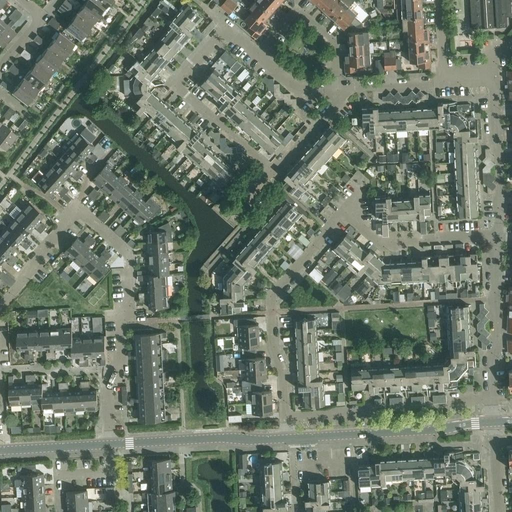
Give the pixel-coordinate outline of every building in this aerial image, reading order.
[(61,5),(65,8),(69,3),(65,0),(61,5)] [(90,0),(86,0),(82,6),(101,20),(103,18),(102,16),(100,14),(103,10),(90,0)] [(106,0),(90,0),(103,10),(107,5),(110,7),(111,7),(113,5),(106,0)] [(226,0),(220,6),(225,10),(233,1),(231,0),(226,0)] [(248,9),(252,12),(263,22),(264,22),(267,18),(269,20),(273,16),(255,0),(248,9)] [(271,0),(255,0),(273,16),(276,12),(274,10),(278,6),(271,0)] [(326,0),(320,7),(324,11),(322,13),(326,16),(340,0),(326,0)] [(340,0),(326,16),(330,20),(332,18),(336,21),(350,6),(355,0),(340,0)] [(424,0),(401,0),(402,9),(422,7),(422,2),(425,1),(424,0)] [(511,0),(470,0),(472,29),(507,27),(507,17),(511,16),(511,1),(511,0)] [(233,1),(225,10),(229,14),(237,5),(233,1)] [(187,4),(180,12),(195,25),(202,17),(205,19),(196,12),(196,9),(194,9),(185,2),(187,4)] [(336,21),(334,23),(338,27),(340,25),(344,29),(362,9),(354,2),(350,7),(350,6),(336,21)] [(78,10),(69,3),(65,8),(74,16),(76,13),(78,10)] [(82,6),(78,10),(76,13),(91,25),(95,20),(98,22),(99,22),(101,20),(82,6)] [(402,9),(397,9),(397,20),(402,19),(426,18),(425,13),(423,13),(422,7),(402,9)] [(8,17),(11,20),(19,11),(17,9),(15,10),(8,17)] [(374,10),(368,13),(371,18),(377,15),(374,10)] [(19,11),(11,20),(14,23),(21,15),(21,13),(19,11)] [(180,12),(173,20),(191,36),(194,33),(191,30),(195,25),(180,12)] [(245,20),(251,26),(260,34),(268,25),(264,22),(263,22),(252,12),(245,20)] [(76,13),(74,16),(70,21),(89,35),(91,33),(90,32),(88,29),(91,25),(76,13)] [(47,23),(52,26),(56,21),(51,18),(47,23)] [(426,18),(402,19),(403,31),(408,30),(423,29),(423,28),(423,23),(426,23),(426,18)] [(173,26),(169,31),(184,44),(191,36),(173,20),(170,24),(173,26)] [(56,21),(52,26),(56,29),(60,24),(56,21)] [(89,35),(70,21),(64,28),(79,40),(83,35),(86,38),(88,37),(89,35)] [(212,21),(204,30),(209,33),(217,25),(212,21)] [(7,25),(0,32),(0,44),(2,46),(14,31),(7,25)] [(260,34),(251,26),(247,30),(256,38),(260,34)] [(406,39),(406,41),(432,39),(432,36),(429,36),(429,28),(423,28),(423,29),(408,30),(409,39),(406,39)] [(139,29),(134,35),(135,35),(139,39),(140,39),(145,33),(139,29)] [(162,39),(176,52),(179,55),(179,54),(177,52),(184,44),(169,31),(162,39),(160,37),(159,37),(162,39)] [(346,39),(346,44),(369,43),(369,31),(348,33),(348,39),(346,39)] [(59,32),(53,40),(72,54),(73,52),(73,51),(70,49),(74,44),(59,32)] [(33,40),(37,44),(41,38),(36,35),(33,40)] [(135,35),(130,40),(135,44),(139,39),(135,35)] [(41,38),(37,44),(41,47),(45,42),(41,38)] [(157,44),(155,47),(169,60),(172,58),(174,60),(174,59),(172,57),(176,52),(162,39),(157,44),(155,42),(157,44)] [(432,39),(406,41),(407,42),(409,42),(409,51),(430,50),(430,43),(432,43),(432,39)] [(53,40),(47,47),(62,59),(66,55),(68,57),(70,56),(72,54),(53,40)] [(369,43),(346,44),(346,49),(349,49),(349,54),(349,55),(365,54),(370,54),(369,43)] [(47,47),(41,55),(60,70),(61,68),(61,66),(58,64),(62,59),(47,47)] [(155,47),(147,55),(162,68),(169,60),(155,47)] [(20,54),(24,58),(28,53),(24,49),(20,54)] [(430,50),(409,51),(410,63),(418,62),(431,62),(430,50)] [(225,51),(220,57),(224,60),(229,54),(225,51)] [(28,53),(24,58),(28,61),(32,56),(28,53)] [(345,66),(357,66),(365,65),(365,54),(349,55),(349,54),(344,54),(345,66)] [(41,55),(35,62),(50,74),(54,70),(57,72),(58,72),(60,70),(41,55)] [(147,55),(140,63),(155,77),(162,68),(147,55)] [(125,74),(131,79),(136,74),(148,85),(148,84),(155,77),(140,63),(137,60),(124,74),(125,75),(125,74)] [(35,62),(29,70),(48,85),(50,83),(49,81),(47,79),(50,74),(35,62)] [(7,69),(12,73),(16,68),(11,64),(7,69)] [(112,64),(108,69),(112,73),(116,67),(112,64)] [(16,68),(12,73),(16,76),(20,71),(16,68)] [(201,86),(209,93),(222,78),(214,71),(216,69),(216,68),(208,77),(206,77),(206,79),(198,88),(199,88),(201,86)] [(29,70),(23,78),(38,89),(42,85),(45,87),(46,87),(48,85),(29,70)] [(136,74),(131,79),(130,79),(131,95),(132,96),(137,101),(148,89),(148,85),(136,74)] [(23,78),(17,85),(36,100),(38,98),(37,96),(35,94),(38,89),(23,78)] [(222,78),(209,93),(217,100),(230,85),(222,78)] [(2,81),(0,83),(0,84),(8,91),(10,88),(2,81)] [(36,100),(17,85),(11,93),(26,105),(30,100),(33,102),(35,102),(36,100)] [(230,85),(217,100),(221,104),(218,107),(222,110),(238,92),(230,85)] [(137,101),(132,96),(127,102),(126,101),(140,114),(143,111),(156,96),(148,89),(137,101)] [(407,96),(405,96),(405,104),(408,104),(412,99),(416,95),(412,91),(407,96)] [(416,95),(412,99),(416,103),(420,99),(424,94),(420,91),(416,95)] [(238,92),(222,110),(230,118),(243,103),(239,99),(242,96),(238,92)] [(390,92),(386,97),(391,101),(395,105),(399,100),(394,96),(390,92)] [(398,92),(394,96),(399,100),(402,104),(405,104),(405,96),(402,96),(398,92)] [(143,111),(151,118),(164,103),(156,96),(143,111)] [(164,103),(151,118),(150,119),(149,120),(151,118),(159,125),(172,110),(164,103),(166,101),(164,103)] [(243,103),(230,118),(238,125),(251,110),(243,103)] [(438,104),(438,108),(439,128),(450,127),(449,111),(449,103),(438,104)] [(362,108),(362,105),(363,131),(364,131),(364,128),(370,128),(370,131),(367,132),(369,138),(368,138),(374,137),(374,138),(375,138),(375,132),(373,108),(362,108)] [(285,106),(281,112),(287,118),(292,112),(285,106)] [(427,109),(417,109),(418,129),(428,129),(429,132),(429,129),(428,109),(427,106),(427,109)] [(378,107),(373,108),(375,132),(385,131),(384,111),(378,112),(378,107)] [(9,108),(6,112),(11,116),(14,112),(9,108)] [(438,108),(435,108),(428,109),(429,129),(434,129),(439,128),(438,108)] [(417,109),(406,110),(407,130),(418,129),(417,109)] [(172,110),(159,125),(167,133),(181,118),(172,110)] [(251,110),(238,125),(246,132),(259,117),(251,110)] [(406,110),(395,111),(396,131),(407,130),(406,110)] [(395,111),(384,111),(385,131),(396,131),(395,111)] [(449,111),(450,127),(450,128),(453,130),(469,129),(469,121),(457,111),(449,111)] [(11,116),(6,112),(2,116),(8,120),(11,116)] [(259,117),(246,132),(254,139),(268,124),(259,117)] [(181,118),(167,133),(175,140),(189,125),(181,118)] [(24,119),(18,128),(21,130),(27,122),(24,119)] [(469,129),(453,130),(454,141),(474,140),(478,140),(477,129),(475,129),(475,121),(469,121),(469,129)] [(1,123),(0,124),(0,140),(9,129),(1,123)] [(330,125),(323,133),(338,147),(345,139),(348,141),(348,140),(328,123),(330,125)] [(268,124),(254,139),(262,146),(276,131),(268,124)] [(189,125),(175,140),(180,144),(177,147),(180,150),(197,132),(189,125)] [(9,129),(0,140),(0,146),(5,150),(17,135),(9,129)] [(276,131),(262,146),(270,153),(268,156),(269,156),(274,150),(279,154),(285,146),(281,142),(286,137),(286,136),(284,139),(276,131)] [(197,132),(180,150),(188,157),(202,142),(197,138),(200,135),(197,132)] [(323,133),(316,142),(331,155),(338,147),(323,133)] [(80,134),(73,142),(94,161),(98,158),(93,154),(92,155),(89,153),(95,147),(80,134)] [(474,140),(454,141),(455,152),(474,151),(474,140)] [(73,142),(65,150),(80,163),(85,158),(88,160),(87,161),(91,165),(94,161),(73,142)] [(202,142),(188,157),(197,164),(210,150),(202,142)] [(316,142),(309,150),(324,163),(331,155),(316,142)] [(65,150),(58,158),(80,178),(83,174),(78,170),(77,171),(75,169),(80,163),(65,150)] [(155,150),(152,154),(156,158),(160,155),(155,150)] [(210,150),(197,164),(205,172),(218,157),(210,150)] [(309,150),(302,158),(317,171),(324,163),(309,150)] [(474,151),(455,152),(455,163),(475,162),(474,151)] [(364,153),(360,159),(364,162),(368,157),(364,153)] [(486,158),(486,157),(482,161),(486,165),(490,160),(491,160),(494,156),(490,153),(486,158)] [(218,157),(205,172),(213,179),(226,164),(218,157)] [(58,158),(51,166),(66,179),(71,174),(73,176),(72,177),(77,181),(80,178),(58,158)] [(302,158),(294,166),(309,179),(317,171),(302,158)] [(482,169),(483,172),(490,172),(490,169),(495,164),(491,160),(490,160),(486,165),(482,169)] [(475,162),(455,163),(456,173),(476,172),(475,162)] [(92,181),(100,188),(113,173),(109,169),(111,167),(107,164),(92,181)] [(226,164),(213,179),(221,186),(219,188),(219,189),(224,183),(226,185),(234,176),(232,174),(236,169),(234,171),(226,164)] [(51,166),(44,174),(66,194),(69,190),(64,186),(63,187),(61,185),(66,179),(51,166)] [(294,166),(287,174),(305,190),(309,186),(305,184),(309,179),(294,166)] [(66,194),(44,174),(39,170),(32,179),(51,196),(57,190),(59,192),(58,193),(62,197),(62,198),(68,203),(72,199),(66,194)] [(476,172),(456,173),(456,184),(476,183),(476,172)] [(490,172),(483,172),(483,175),(487,179),(492,183),(496,179),(490,174),(490,172)] [(113,173),(100,188),(108,195),(124,178),(120,175),(118,178),(113,173)] [(305,190),(287,174),(284,177),(287,180),(283,185),(281,183),(300,200),(298,198),(305,190)] [(346,174),(341,179),(346,183),(350,178),(346,174)] [(124,178),(108,195),(116,202),(130,188),(125,184),(127,181),(124,178)] [(492,183),(487,179),(483,183),(487,186),(492,191),(496,186),(492,183)] [(476,183),(456,184),(457,195),(477,194),(476,183)] [(334,186),(331,190),(336,195),(339,191),(334,186)] [(130,188),(116,202),(124,210),(140,193),(136,190),(134,192),(130,188)] [(88,196),(91,198),(97,191),(94,189),(88,196)] [(97,191),(91,198),(94,201),(101,194),(97,191)] [(430,194),(419,195),(420,219),(425,219),(425,215),(431,214),(431,217),(430,191),(429,191),(430,194)] [(140,193),(124,210),(132,217),(146,202),(141,198),(143,196),(140,193)] [(388,221),(386,197),(376,197),(375,194),(376,220),(377,220),(377,217),(383,217),(383,221),(388,221)] [(477,194),(457,195),(458,206),(478,205),(477,194)] [(414,199),(408,200),(409,220),(420,219),(419,195),(414,195),(414,199)] [(391,196),(386,197),(388,221),(398,220),(397,200),(391,201),(391,196)] [(327,197),(321,203),(326,207),(331,200),(327,197)] [(286,200),(279,208),(294,222),(301,214),(303,216),(304,215),(295,208),(295,205),(293,205),(284,198),(286,200)] [(408,200),(397,200),(398,220),(409,220),(408,200)] [(28,202),(21,211),(43,230),(46,227),(41,222),(40,224),(38,222),(43,215),(28,202)] [(146,202),(132,217),(141,224),(156,207),(152,204),(150,206),(146,202)] [(478,205),(458,206),(458,217),(466,217),(468,218),(470,216),(478,216),(478,205)] [(279,208),(272,216),(287,230),(294,222),(279,208)] [(98,217),(101,220),(107,213),(104,210),(98,217)] [(21,211),(14,219),(29,232),(34,226),(36,228),(35,229),(40,234),(43,230),(21,211)] [(107,213),(101,220),(104,223),(110,216),(107,213)] [(272,216),(265,224),(280,238),(287,230),(272,216)] [(14,219),(7,227),(28,246),(32,243),(27,238),(26,240),(23,238),(29,232),(14,219)] [(147,236),(148,243),(167,242),(172,242),(171,228),(169,222),(158,227),(158,228),(158,231),(145,232),(145,236),(147,236)] [(265,224),(257,232),(272,246),(280,238),(265,224)] [(114,232),(117,234),(123,227),(120,225),(114,232)] [(7,227),(0,234),(0,235),(14,248),(19,242),(22,244),(21,245),(25,250),(28,246),(7,227)] [(123,227),(117,234),(120,237),(126,230),(123,227)] [(257,232),(250,241),(265,254),(272,246),(257,232)] [(333,249),(341,256),(355,242),(347,234),(349,232),(348,232),(341,240),(339,241),(338,243),(331,251),(331,252),(333,249)] [(0,235),(0,249),(14,262),(17,259),(12,255),(11,256),(9,254),(14,248),(0,235)] [(64,252),(73,260),(92,238),(89,235),(84,240),(86,241),(84,243),(78,238),(64,252)] [(92,238),(73,260),(81,267),(94,252),(88,247),(90,245),(91,246),(96,241),(92,238)] [(131,239),(127,243),(132,248),(136,244),(131,239)] [(250,241),(243,249),(258,262),(265,254),(250,241)] [(146,251),(146,254),(168,253),(167,242),(148,243),(148,251),(146,251)] [(355,242),(341,256),(349,264),(363,249),(355,242)] [(14,262),(0,249),(0,263),(5,258),(7,260),(6,262),(11,266),(14,262)] [(94,252),(81,267),(89,274),(108,252),(105,249),(101,254),(102,255),(100,257),(94,252)] [(243,249),(236,257),(254,273),(257,269),(254,266),(258,262),(243,249)] [(363,249),(349,264),(357,271),(374,253),(370,250),(367,253),(363,249)] [(108,252),(89,274),(97,282),(110,267),(104,261),(106,259),(108,260),(112,255),(108,252)] [(168,253),(146,254),(146,258),(148,257),(149,265),(169,264),(168,253)] [(374,253),(357,271),(361,274),(364,271),(368,275),(382,260),(374,253)] [(465,254),(454,255),(456,287),(458,287),(460,285),(460,279),(467,279),(465,254)] [(475,254),(465,254),(467,279),(477,278),(478,278),(477,254),(475,254)] [(454,255),(444,256),(445,280),(452,279),(452,285),(454,287),(456,287),(454,255)] [(422,257),(422,261),(424,281),(431,281),(431,286),(433,288),(435,288),(433,256),(422,257)] [(444,256),(433,256),(435,288),(437,288),(438,286),(438,280),(445,280),(444,256)] [(236,263),(232,267),(247,281),(254,273),(236,257),(233,260),(236,263)] [(400,259),(401,262),(402,282),(402,285),(402,282),(413,282),(412,262),(401,262),(401,259),(400,259)] [(382,260),(368,275),(378,284),(385,263),(382,260)] [(285,261),(280,266),(285,271),(289,265),(285,261)] [(422,261),(412,262),(413,282),(424,281),(422,261)] [(391,283),(402,282),(401,262),(390,263),(391,283)] [(385,263),(378,284),(391,283),(390,263),(385,263)] [(146,271),(137,271),(138,276),(147,275),(147,276),(167,275),(169,275),(169,264),(149,265),(149,272),(146,272),(146,271)] [(232,267),(223,277),(244,284),(247,281),(232,267)] [(317,270),(311,276),(318,282),(324,276),(317,270)] [(327,274),(322,279),(328,285),(333,279),(327,274)] [(147,275),(138,276),(138,281),(144,280),(144,279),(147,279),(148,286),(167,285),(167,275),(147,276),(147,275)] [(244,284),(223,277),(224,290),(244,289),(244,284)] [(337,284),(333,289),(337,294),(344,287),(341,284),(337,284)] [(139,293),(139,298),(168,296),(167,285),(148,286),(148,294),(145,294),(145,293),(139,293)] [(220,296),(220,301),(245,300),(244,289),(224,290),(224,296),(220,296)] [(168,296),(139,298),(139,302),(146,302),(146,300),(149,300),(149,309),(169,307),(168,296)] [(245,300),(220,301),(221,312),(218,312),(218,313),(244,311),(241,311),(241,305),(245,305),(245,300)] [(448,307),(449,318),(469,317),(468,306),(471,306),(471,305),(445,307),(448,307)] [(480,312),(476,316),(481,320),(485,315),(485,316),(489,311),(484,308),(480,312)] [(477,324),(477,327),(485,327),(484,324),(489,319),(485,316),(485,315),(481,320),(477,324)] [(469,317),(449,318),(449,329),(469,328),(469,317)] [(238,326),(239,336),(259,335),(259,324),(254,324),(253,318),(234,319),(234,326),(238,326)] [(295,320),(296,331),(316,330),(315,319),(318,319),(307,319),(305,318),(303,319),(292,320),(295,320)] [(485,327),(477,327),(477,330),(481,334),(486,338),(490,334),(485,329),(485,327)] [(72,328),(60,329),(61,349),(69,348),(69,351),(68,351),(68,358),(73,358),(72,338),(72,328)] [(469,328),(449,329),(450,339),(470,338),(469,328)] [(60,329),(49,330),(51,359),(56,359),(55,352),(54,352),(54,349),(61,349),(60,329)] [(137,338),(137,346),(159,344),(158,338),(167,337),(166,333),(152,333),(152,329),(133,330),(134,338),(137,338)] [(39,330),(28,331),(30,360),(34,360),(34,353),(32,353),(32,350),(40,350),(39,330)] [(49,330),(39,330),(40,350),(48,349),(48,352),(46,353),(47,359),(51,359),(49,330)] [(316,330),(296,331),(296,342),(316,341),(316,330)] [(30,360),(28,331),(17,331),(18,351),(26,351),(26,354),(25,354),(25,360),(30,360)] [(481,334),(478,338),(482,341),(487,346),(490,341),(486,338),(481,334)] [(259,335),(239,336),(239,348),(242,347),(242,353),(255,352),(255,347),(260,346),(259,335)] [(104,336),(93,337),(94,356),(102,356),(102,359),(100,359),(101,365),(106,365),(104,336)] [(82,337),(72,338),(73,358),(80,357),(81,360),(79,360),(79,367),(84,366),(82,337)] [(93,337),(82,337),(84,366),(89,366),(88,360),(87,360),(87,357),(94,356),(93,337)] [(470,338),(450,339),(450,350),(470,349),(470,338)] [(316,341),(296,342),(297,353),(317,352),(316,341)] [(159,344),(137,346),(138,356),(168,355),(167,350),(159,351),(159,344)] [(470,349),(450,350),(451,361),(467,360),(468,368),(473,368),(473,360),(475,359),(475,348),(470,349)] [(255,352),(242,353),(243,359),(239,360),(239,370),(245,370),(266,369),(265,357),(256,358),(255,352)] [(317,352),(297,353),(297,364),(317,362),(317,352)] [(168,355),(138,356),(138,367),(160,366),(160,360),(168,359),(168,355)] [(451,361),(448,364),(449,380),(457,380),(468,368),(467,360),(451,361)] [(317,362),(297,364),(298,374),(318,373),(317,362)] [(448,364),(438,365),(439,389),(442,389),(450,388),(450,386),(458,386),(457,380),(449,380),(448,364)] [(427,365),(416,366),(417,390),(428,389),(427,365)] [(438,365),(427,365),(428,389),(439,389),(438,365)] [(136,375),(136,378),(169,376),(169,372),(160,372),(160,366),(138,367),(139,375),(136,375)] [(416,366),(405,367),(407,391),(417,390),(416,366)] [(363,389),(362,369),(351,370),(351,367),(351,378),(350,380),(352,382),(352,393),(353,393),(352,390),(363,389)] [(394,367),(384,368),(385,392),(396,391),(394,367)] [(405,367),(394,367),(396,391),(407,391),(405,367)] [(373,368),(362,369),(363,389),(369,389),(369,393),(374,393),(373,368)] [(384,368),(373,368),(374,393),(385,392),(384,368)] [(266,369),(245,370),(246,381),(242,381),(242,387),(249,387),(262,386),(262,380),(266,380),(266,369)] [(318,373),(298,374),(299,385),(323,384),(322,379),(318,379),(318,373)] [(28,385),(20,385),(21,405),(32,404),(30,375),(26,375),(26,382),(28,382),(28,385)] [(35,375),(30,375),(32,404),(32,410),(43,409),(42,404),(43,404),(42,384),(34,384),(34,381),(35,381),(35,375)] [(21,405),(20,385),(12,385),(12,382),(14,382),(13,376),(8,376),(10,405),(21,405)] [(136,382),(139,381),(140,389),(161,388),(161,381),(169,381),(169,376),(136,378),(136,382)] [(82,391),(75,391),(76,411),(87,410),(85,381),(80,382),(81,388),(82,388),(82,391)] [(89,381),(85,381),(87,410),(98,410),(97,390),(88,391),(88,388),(90,387),(89,381)] [(68,382),(63,383),(65,412),(76,411),(75,391),(67,392),(67,389),(68,389),(68,382)] [(61,392),(53,393),(54,412),(65,412),(63,383),(59,383),(59,389),(61,389),(61,392)] [(46,384),(42,384),(43,404),(42,404),(43,409),(43,413),(54,412),(53,393),(45,393),(45,390),(47,390),(46,384)] [(323,384),(299,385),(299,390),(303,390),(303,396),(323,394),(323,384)] [(249,387),(242,387),(243,393),(251,393),(252,403),(272,402),(272,391),(262,391),(262,386),(249,387)] [(161,388),(140,389),(140,400),(170,398),(170,393),(162,394),(161,388)] [(323,394),(303,396),(304,406),(301,407),(312,406),(314,408),(316,406),(327,406),(327,405),(324,405),(323,394)] [(170,398),(140,400),(141,410),(162,409),(162,403),(170,402),(170,398)] [(272,402),(252,403),(253,414),(273,413),(272,402)] [(138,418),(139,422),(171,420),(171,415),(163,415),(162,409),(141,410),(141,418),(138,418)] [(55,425),(45,425),(45,433),(55,432),(55,426),(55,425)] [(444,453),(444,457),(445,457),(446,477),(457,476),(456,460),(464,459),(464,454),(456,454),(456,452),(444,453)] [(434,457),(423,458),(424,478),(435,477),(435,480),(436,480),(435,477),(434,457),(434,454),(434,457)] [(261,463),(261,474),(281,473),(281,462),(284,462),(274,462),(274,458),(267,459),(268,462),(258,463),(261,463)] [(423,458),(412,459),(414,479),(424,478),(423,458)] [(151,465),(151,471),(171,470),(170,459),(147,460),(148,465),(151,465)] [(402,459),(391,460),(392,480),(403,479),(402,459)] [(412,459),(402,459),(403,479),(414,479),(412,459)] [(464,459),(456,460),(457,476),(460,479),(476,478),(476,470),(464,459)] [(391,460),(380,461),(381,485),(386,484),(386,480),(392,480),(391,460)] [(376,465),(369,465),(371,485),(381,485),(380,461),(375,461),(376,465)] [(360,486),(371,485),(369,465),(359,466),(358,463),(358,466),(356,466),(357,474),(359,474),(360,489),(360,486)] [(25,475),(21,475),(21,480),(24,480),(24,486),(44,485),(44,474),(36,474),(36,465),(24,465),(25,475)] [(148,478),(149,482),(171,481),(171,470),(151,471),(151,478),(148,478)] [(460,479),(460,490),(481,489),(485,489),(484,478),(482,478),(481,470),(476,470),(476,478),(460,479)] [(281,473),(261,474),(262,485),(282,484),(281,473)] [(308,482),(309,493),(329,492),(328,481),(331,481),(331,480),(305,482),(308,482)] [(171,481),(149,482),(149,487),(152,487),(152,492),(152,493),(172,492),(172,491),(171,481)] [(282,484),(262,485),(263,496),(283,494),(282,484)] [(22,493),(22,497),(45,496),(44,485),(24,486),(25,492),(22,493)] [(481,489),(460,490),(461,500),(481,499),(481,489)] [(67,492),(68,503),(88,502),(87,491),(67,492)] [(150,497),(151,504),(173,503),(172,495),(175,495),(175,491),(172,491),(172,492),(152,493),(152,492),(142,493),(143,498),(150,497)] [(305,499),(305,504),(330,503),(329,492),(309,493),(309,499),(305,499)] [(283,494),(263,496),(263,506),(287,505),(287,500),(283,500),(283,494)] [(45,496),(22,497),(22,502),(25,501),(26,508),(45,507),(45,496)] [(481,499),(461,500),(462,511),(482,510),(481,499)] [(88,511),(88,502),(68,503),(68,511),(88,511)] [(143,511),(173,511),(173,503),(151,504),(151,510),(143,511)] [(330,503),(305,504),(305,511),(325,511),(326,508),(330,507),(330,503)]
